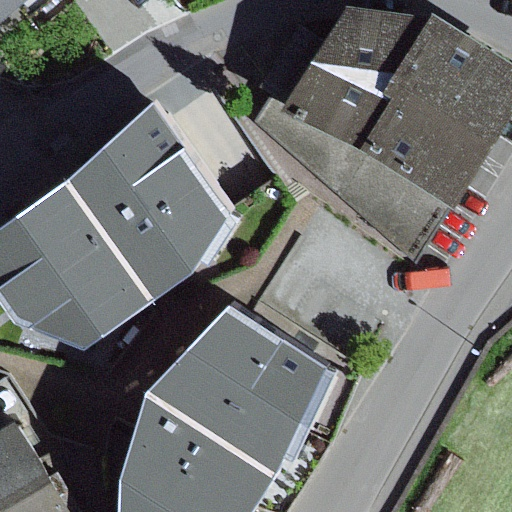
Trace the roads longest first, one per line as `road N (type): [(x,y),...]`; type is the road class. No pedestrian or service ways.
road 1 (residential): [(14,150),(174,51),(238,22),(319,0)]
road 2 (unclassified): [(511,227),(461,300),(341,511)]
